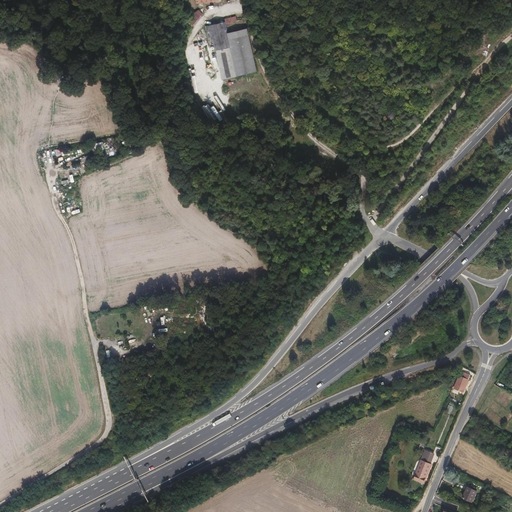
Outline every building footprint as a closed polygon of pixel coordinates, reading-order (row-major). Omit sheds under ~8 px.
[(188,21),(192,26),(203,14),(199,10),(188,21)] [(227,33),(225,22),(206,26),(209,39),(213,39),(216,50),(230,47),(227,33)] [(248,28),(227,33),(230,47),(237,76),(257,71),(248,28)] [(237,76),(230,47),(216,50),(223,80),(237,76)] [(463,392),(470,375),(464,372),(462,377),(459,376),(454,389),(463,392)] [(430,463),(433,454),(425,451),(422,459),(430,463)] [(423,483),(431,465),(430,464),(430,463),(422,459),(414,479),(423,483)] [(473,502),(478,491),(469,487),(464,497),(473,502)]
